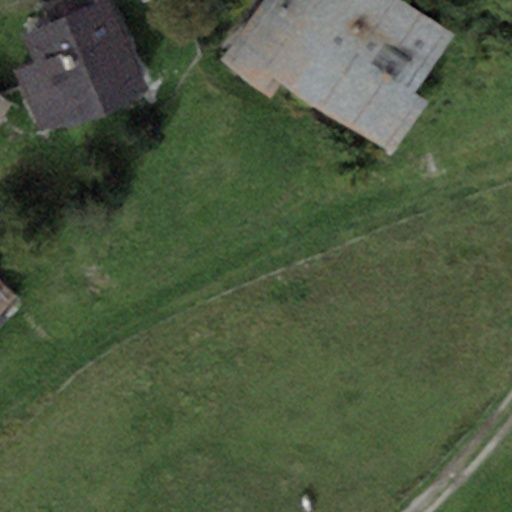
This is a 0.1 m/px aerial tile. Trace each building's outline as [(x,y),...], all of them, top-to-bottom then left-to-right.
[(99,115),(148,93),(105,0),(98,0),(21,36),(35,65),(14,74),(36,121),(99,115)] [(283,81),(305,96),(371,0),(265,0),(222,62),(272,96),(283,81)] [(454,35),(402,0),(371,0),(305,96),(393,156),(431,102),(415,91),(454,35)] [(0,118),(9,103),(0,96),(0,118)] [(0,316),(16,303),(0,285),(0,316)]
